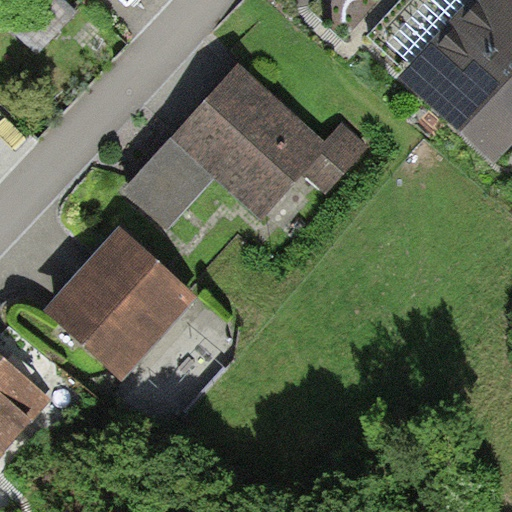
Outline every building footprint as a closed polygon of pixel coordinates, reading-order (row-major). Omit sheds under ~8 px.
[(68,0),(31,0),(7,27),(40,57),(82,11),(68,0)] [(511,0),(406,0),(372,38),(410,72),(401,81),(497,168),(511,151),(511,0)] [(323,141),(238,66),(154,161),(123,195),(168,235),(216,181),(263,223),(305,175),(325,193),(367,146),(340,123),(323,141)] [(171,277),(114,228),(41,312),(124,384),(197,300),(171,277)] [(0,460),(51,402),(0,357),(0,460)]
